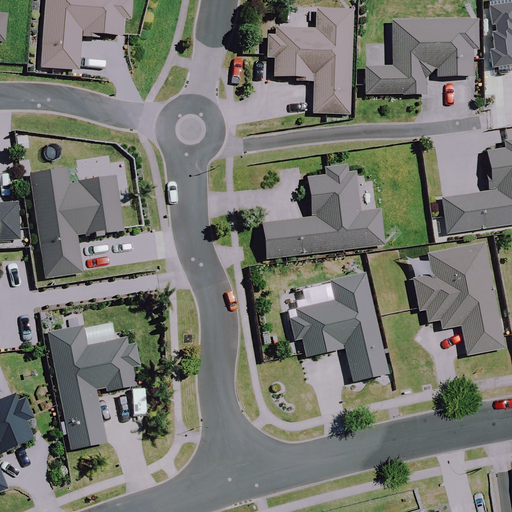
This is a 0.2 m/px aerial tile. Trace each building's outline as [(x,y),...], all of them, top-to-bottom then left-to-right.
[(351,14),(317,12),(316,33),(276,31),(274,79),(315,80),(313,116),(346,117),(351,14)] [(472,80),(472,56),(476,56),(477,23),(472,23),(392,22),(391,71),(365,70),(365,97),(423,98),(423,79),(423,74),(436,75),(436,80),(472,80)] [(511,146),(484,151),(491,194),(441,202),(447,239),(511,228),(511,146)] [(346,177),(345,167),(324,169),(324,178),(306,180),(309,219),(259,223),(261,260),(383,251),(380,214),(356,216),(354,176),(346,177)] [(64,169),(28,174),(45,278),(80,273),(75,239),(121,232),(112,177),(67,184),(64,169)] [(0,240),(17,240),(15,203),(0,203),(0,240)] [(502,351),(483,247),(427,257),(431,279),(411,282),(419,325),(439,321),(441,333),(461,329),(466,358),(502,351)] [(388,375),(362,274),(329,283),(334,303),(290,314),(302,361),(344,350),(353,385),(388,375)] [(84,349),(81,330),(49,335),(69,451),(103,445),(94,395),(136,387),(128,341),(84,349)] [(0,491),(5,489),(0,475),(0,453),(32,441),(24,422),(31,419),(23,399),(16,401),(13,395),(0,400),(0,491)]
